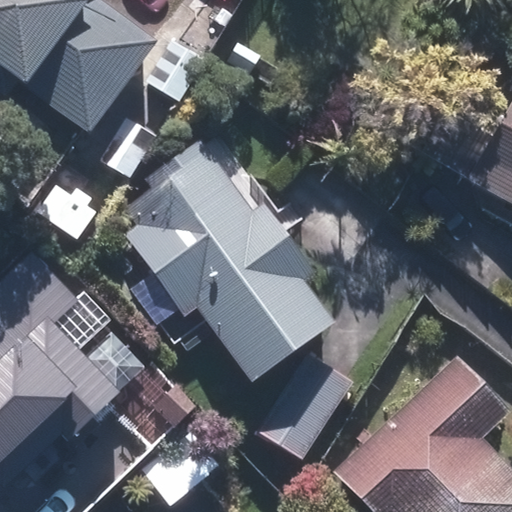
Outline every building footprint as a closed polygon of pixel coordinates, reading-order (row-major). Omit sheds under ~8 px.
[(0,0),(0,96),(10,104),(21,89),(91,141),(158,52),(124,27),(94,5),(98,0),(0,0)] [(511,106),(468,185),(511,209),(511,211),(509,216),(511,217),(511,106)] [(254,219),(201,146),(118,205),(136,230),(125,238),(154,277),(130,294),(158,332),(181,315),(186,322),(197,314),(253,391),(336,332),(304,288),(315,280),(265,211),(254,219)] [(108,210),(64,177),(34,216),(78,249),(108,210)] [(304,466),(353,385),(308,358),(259,439),(304,466)] [(509,423),(455,364),(334,475),(368,511),(511,511),(511,477),(483,446),(509,423)] [(221,464),(191,430),(144,471),(175,505),(221,464)]
